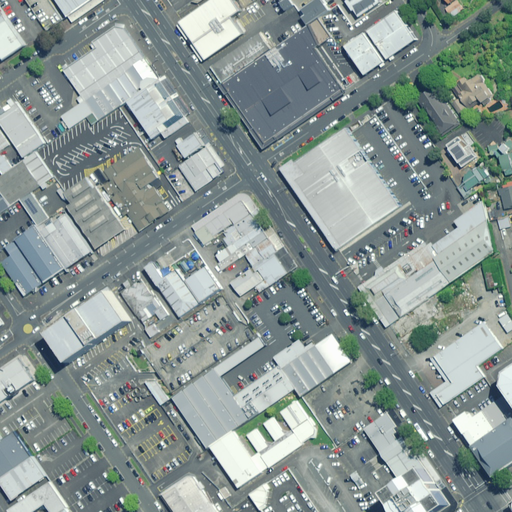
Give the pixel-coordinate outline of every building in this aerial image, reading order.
[(91,0),(47,0),(62,20),(91,0)] [(244,9),(238,0),(212,0),(178,22),(192,44),(204,61),(247,33),(235,15),(244,9)] [(276,0),(285,13),(295,6),(291,0),(276,0)] [(305,15),(302,17),(308,26),(330,11),(322,0),(315,0),(301,10),(305,15)] [(354,10),(360,19),(381,4),(378,0),(346,0),(345,1),(352,12),(354,10)] [(445,0),(450,6),(445,10),(451,17),(464,7),(458,0),(445,0)] [(397,13),(366,33),(386,63),(417,43),(397,13)] [(0,49),(7,60),(27,45),(6,15),(0,18),(0,49)] [(93,49),(60,71),(80,102),(142,59),(121,28),(112,28),(89,43),(93,49)] [(271,48),(219,84),(262,146),(343,91),(300,29),(271,48)] [(261,33),(210,69),(219,84),(271,48),(261,33)] [(363,35),(343,48),(363,78),(382,65),(363,35)] [(157,81),(142,59),(80,102),(89,114),(95,124),(116,109),(124,104),(157,81)] [(468,82),(465,78),(462,80),(462,79),(450,86),(457,96),(459,99),(457,101),(454,97),(449,100),(459,116),(481,101),(483,103),(484,102),(486,105),(492,101),(491,98),(494,96),(480,75),(468,82)] [(184,118),(157,81),(124,104),(150,142),(159,136),(163,141),(188,124),(184,118)] [(443,102),(428,112),(438,126),(436,127),(441,135),(455,126),(456,128),(463,124),(447,99),(443,102)] [(18,100),(0,112),(0,119),(25,156),(36,149),(46,142),(18,100)] [(80,102),(58,118),(66,130),(89,114),(80,102)] [(394,171),(356,115),(281,165),(339,252),(363,236),(343,205),(394,171)] [(13,168),(4,155),(1,157),(0,154),(0,151),(11,144),(0,128),(0,169),(3,175),(13,168)] [(448,146),(460,164),(463,168),(478,157),(476,153),(463,135),(448,146)] [(175,148),(184,161),(202,149),(193,136),(175,148)] [(511,139),(488,147),(488,148),(491,158),(498,156),(505,178),(511,176),(511,139)] [(204,150),(176,169),(193,194),(221,175),(204,150)] [(118,218),(123,215),(134,232),(165,212),(149,189),(157,183),(135,151),(100,174),(107,183),(99,188),(118,218)] [(54,177),(37,152),(13,168),(3,175),(0,177),(0,213),(21,199),(40,226),(50,218),(32,192),(54,177)] [(491,177),(483,164),(454,183),(465,200),(474,194),(471,190),(491,177)] [(345,206),(362,231),(410,199),(393,173),(345,206)] [(65,191),(73,203),(69,206),(98,249),(99,248),(123,232),(86,177),(65,191)] [(511,182),(507,184),(508,188),(499,190),(500,196),(502,195),(505,209),(511,207),(511,182)] [(239,201),(197,230),(206,244),(224,232),(227,237),(223,240),(228,247),(217,254),(222,262),(219,264),(223,270),(246,254),(255,267),(229,285),(237,297),(251,287),(255,293),(287,272),(239,201)] [(478,263),(498,251),(489,201),(464,215),(451,224),(455,229),(437,245),(458,279),(478,263)] [(68,214),(43,231),(68,268),(93,251),(68,214)] [(511,227),(509,218),(498,221),(500,230),(511,227)] [(43,231),(38,224),(17,239),(47,281),(48,282),(68,268),(43,231)] [(3,263),(26,296),(47,281),(17,239),(7,246),(13,255),(3,263)] [(425,300),(457,280),(431,239),(356,289),(384,329),(425,300)] [(171,264),(165,255),(156,261),(163,270),(171,264)] [(206,267),(182,283),(174,272),(162,280),(150,262),(143,267),(177,319),(184,315),(195,308),(221,290),(206,267)] [(492,264),(479,267),(485,291),(498,288),(492,264)] [(128,280),(122,284),(124,287),(119,291),(150,337),(157,332),(152,325),(168,315),(153,294),(149,297),(136,279),(130,283),(128,280)] [(135,322),(111,286),(44,332),(68,367),(135,322)] [(511,330),(511,321),(508,315),(500,320),(508,333),(511,330)] [(485,321),(433,356),(448,377),(428,391),(439,406),(483,376),(484,376),(478,367),(504,349),(485,321)] [(263,347),(257,339),(171,398),(206,449),(291,390),(298,400),(334,375),(313,344),(277,369),(287,382),(241,414),(216,379),(263,347)] [(16,359),(0,370),(0,402),(31,381),(16,359)] [(170,400),(154,377),(145,383),(161,406),(170,400)] [(452,427),(468,450),(511,419),(511,418),(501,402),(500,402),(472,421),(468,415),(452,427)] [(402,481),(427,465),(391,410),(367,426),(402,481)] [(511,419),(468,450),(489,481),(511,465),(511,419)] [(0,437),(0,477),(31,457),(13,430),(0,438),(0,437)] [(31,457),(0,477),(0,485),(11,502),(45,479),(31,457)] [(443,511),(453,506),(427,465),(402,481),(382,494),(393,511),(443,511)] [(216,511),(188,473),(158,495),(170,511),(216,511)] [(48,482),(6,511),(7,511),(35,511),(42,507),(45,511),(62,511),(67,509),(48,482)] [(268,492),(263,486),(250,495),(259,509),(266,504),(268,492)] [(351,511),(341,497),(320,511),(351,511)]
